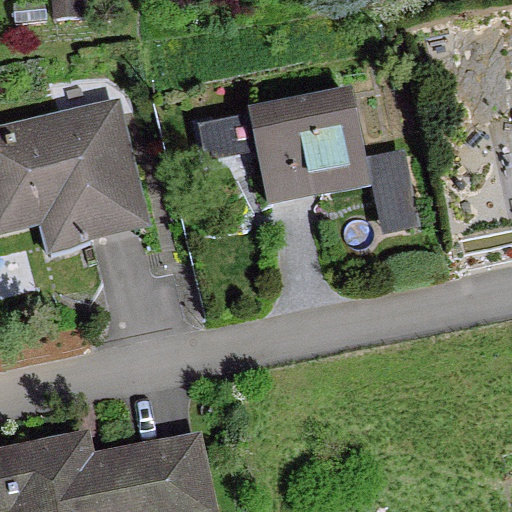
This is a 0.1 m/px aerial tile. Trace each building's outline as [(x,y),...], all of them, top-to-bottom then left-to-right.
[(440,32),(415,43),(422,59),(448,48),(440,32)] [(204,163),(254,153),(262,192),(293,185),(294,190),(314,186),(317,199),(361,189),(343,101),(248,120),(248,122),(209,129),(198,132),(204,163)] [(108,116),(0,141),(0,228),(74,211),(81,240),(134,227),(108,116)] [(416,234),(398,161),(369,168),(387,241),(416,234)] [(77,447),(2,462),(12,511),(201,511),(190,452),(159,459),(158,455),(82,470),(77,447)] [(336,450),(307,459),(314,481),(343,471),(336,450)] [(511,453),(497,457),(502,479),(511,476),(511,453)]
